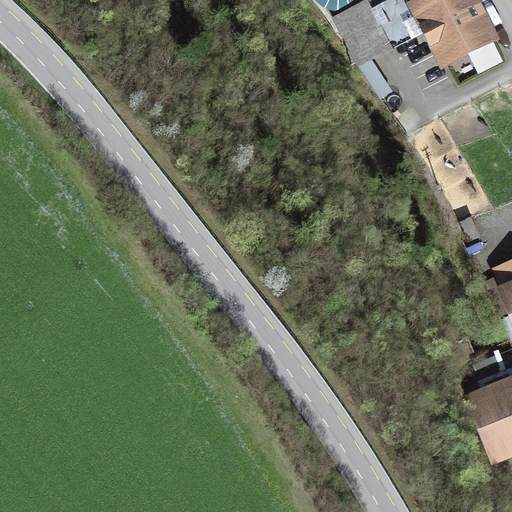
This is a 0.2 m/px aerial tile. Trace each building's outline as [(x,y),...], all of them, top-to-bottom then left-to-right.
[(321,0),(327,15),(367,0),(321,0)] [(398,0),(395,0),(375,11),(394,46),(416,34),(398,0)] [(489,38),(469,0),(412,0),(445,61),(489,38)] [(470,218),(458,223),(467,243),(479,237),(470,218)] [(511,265),(497,271),(511,306),(511,265)] [(511,390),(474,406),(493,453),(511,445),(511,390)] [(511,511),(511,489),(509,481),(494,487),(502,511),(511,511)]
